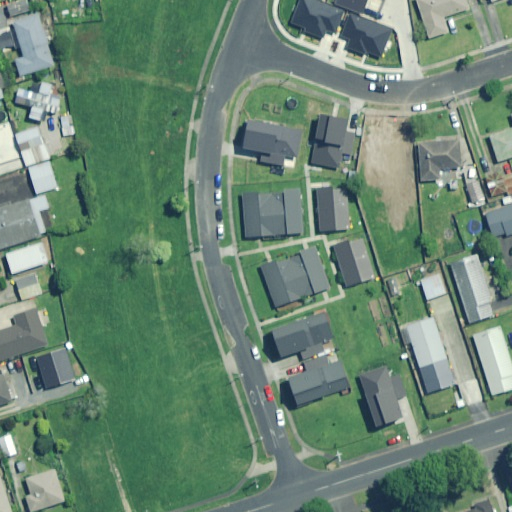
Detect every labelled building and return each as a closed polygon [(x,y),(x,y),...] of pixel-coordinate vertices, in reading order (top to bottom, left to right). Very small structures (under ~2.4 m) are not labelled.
[(28,12),(25,0),(6,6),(10,18),(28,12)] [(468,10),(464,0),(416,0),(429,39),(448,33),(443,18),(468,10)] [(54,67),(38,16),(12,24),(23,58),(14,61),(19,78),(54,67)] [(52,86),(42,83),(39,95),(17,90),(14,103),(31,107),(29,119),(45,123),(47,112),(56,114),(60,97),(50,95),(52,86)] [(302,100),(293,98),(290,115),(299,117),(302,100)] [(289,102),(269,99),(268,109),(287,112),(289,102)] [(511,158),(511,116),(511,117),(511,119),(511,129),(489,137),(498,163),(511,158)] [(71,117),(60,119),(62,134),(73,133),(71,117)] [(49,158),(38,128),(15,136),(26,166),(49,158)] [(462,169),(460,141),(418,143),(421,182),(440,181),(439,170),(462,169)] [(407,170),(406,143),(364,144),(366,183),(386,182),(385,171),(407,170)] [(57,189),(49,163),(28,169),(36,195),(57,189)] [(511,173),(502,176),(504,181),(487,186),(490,197),(511,190),(511,173)] [(303,234),(300,189),(243,192),(246,238),(303,234)] [(49,209),(44,196),(0,209),(0,249),(40,237),(35,220),(40,218),(38,212),(49,209)] [(511,235),(511,205),(485,214),(494,241),(511,235)] [(48,264),(42,244),(5,255),(12,275),(48,264)] [(330,289),(316,249),(261,269),(275,309),(330,289)] [(450,265),(452,270),(469,324),(496,316),(478,257),(450,265)] [(41,295),(35,275),(15,281),(21,301),(41,295)] [(446,295),(439,275),(420,281),(427,301),(446,295)] [(386,322),(384,312),(365,316),(368,326),(386,322)] [(332,340),(324,314),(270,331),(279,359),(307,350),(310,358),(324,353),(321,344),(332,340)] [(454,385),(432,318),(399,329),(405,345),(411,343),(428,394),(454,385)] [(511,390),(511,366),(500,328),(473,337),(492,396),(511,390)] [(399,341),(395,330),(376,336),(380,347),(399,341)] [(33,353),(29,342),(11,348),(15,359),(33,353)] [(404,358),(400,350),(386,355),(389,363),(404,358)] [(349,390),(339,362),(286,380),(296,408),(349,390)] [(402,422),(386,368),(358,376),(374,430),(402,422)] [(0,406),(12,403),(3,375),(0,376),(0,406)] [(35,390),(17,395),(22,411),(39,406),(35,390)] [(462,401),(458,391),(441,397),(445,407),(462,401)] [(16,455),(10,435),(0,438),(0,443),(4,458),(16,455)] [(25,461),(15,464),(18,474),(28,472),(25,461)] [(34,511),(65,503),(54,471),(26,480),(30,496),(26,497),(30,511),(34,511)] [(11,511),(0,475),(0,511),(11,511)] [(495,511),(491,500),(476,505),(478,511),(476,511),(495,511)]
